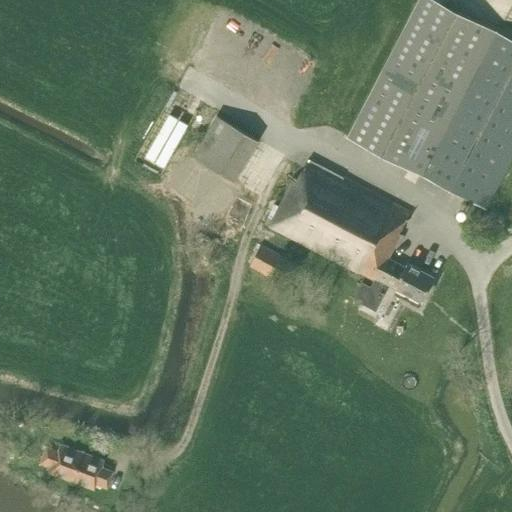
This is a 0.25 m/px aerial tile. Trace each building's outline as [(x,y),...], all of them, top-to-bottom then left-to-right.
[(511,157),(511,41),(488,29),(430,0),(420,0),(350,138),(415,171),(457,193),(486,207),(494,193),(511,157)] [(216,116),(192,157),(234,182),(258,141),(216,116)] [(423,302),(434,279),(406,264),(404,268),(389,260),(402,235),(399,234),(410,212),(309,161),(299,181),(295,179),(280,207),(274,204),(264,224),(376,281),(377,279),(423,302)] [(270,276),(280,257),(260,247),(250,266),(270,276)] [(104,487),(110,470),(100,467),(102,461),(58,445),(56,451),(46,447),(40,462),(50,466),(48,473),(92,489),(94,483),(104,487)]
